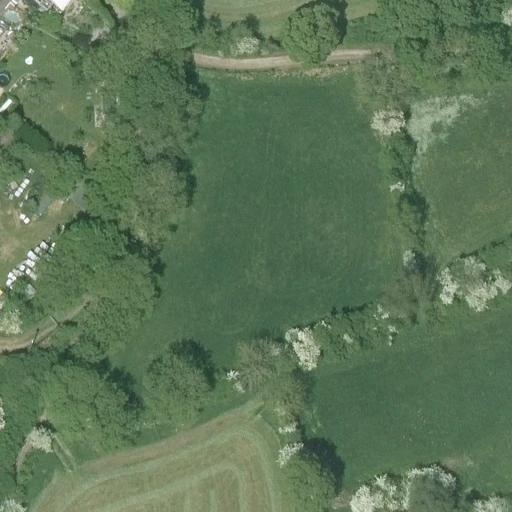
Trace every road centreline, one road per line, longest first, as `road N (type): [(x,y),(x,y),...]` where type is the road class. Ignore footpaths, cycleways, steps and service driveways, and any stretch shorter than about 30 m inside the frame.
road 1 (track): [(0,507),(35,419),(97,312),(133,171),(132,36)]
road 2 (track): [(511,62),(180,70),(132,36)]
